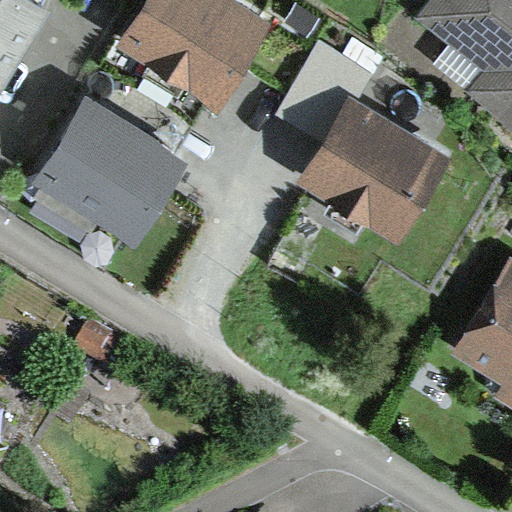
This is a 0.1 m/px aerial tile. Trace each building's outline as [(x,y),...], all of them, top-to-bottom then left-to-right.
[(0,0),(0,97),(50,13),(27,0),(0,0)] [(275,22),(237,0),(144,0),(117,47),(224,109),(275,22)] [(511,0),(432,0),(419,17),(482,68),(465,89),(511,126),(511,0)] [(319,41),(277,110),(328,140),(353,98),(369,71),(319,41)] [(401,240),(451,157),(353,98),(328,140),(303,180),(401,240)] [(188,162),(91,100),(39,182),(136,244),(188,162)] [(511,268),(509,266),(459,355),(511,384),(511,268)]
